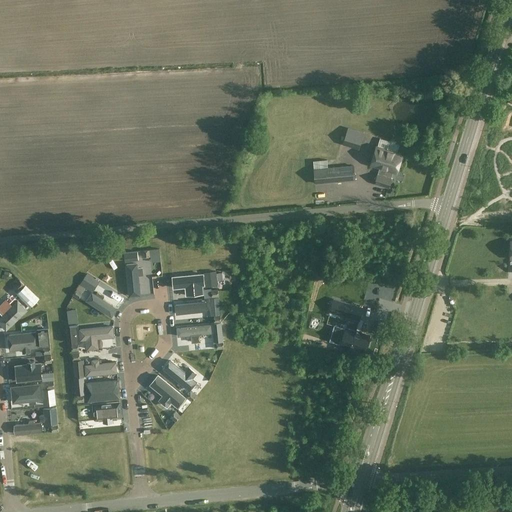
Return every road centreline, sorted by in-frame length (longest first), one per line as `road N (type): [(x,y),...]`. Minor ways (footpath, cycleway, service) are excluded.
road 1 (unclassified): [(0,242),(444,203)]
road 2 (secondary): [(357,483),(444,203)]
road 3 (unclassified): [(143,504),(357,483)]
road 4 (secondary): [(444,203),(508,0)]
road 5 (unclassified): [(357,483),(511,470)]
road 6 (residential): [(130,382),(126,314),(157,308),(167,343)]
road 7 (residential): [(143,504),(130,382)]
